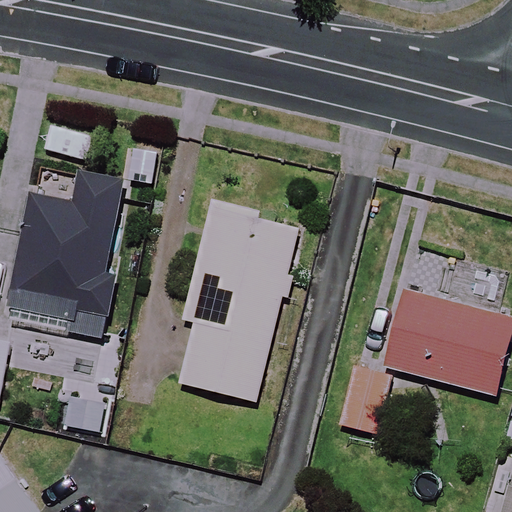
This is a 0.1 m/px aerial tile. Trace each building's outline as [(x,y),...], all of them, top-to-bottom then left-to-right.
[(125,183),(83,175),(77,209),(33,201),(12,311),(74,323),(72,335),(106,341),(120,264),(109,262),(125,183)] [(301,227),(215,206),(186,323),(197,326),(182,387),(256,405),(301,227)] [(393,373),(497,398),(511,333),(511,312),(398,285),(379,365),(355,359),(339,427),(378,436),(393,373)] [(0,404),(11,345),(0,342),(0,404)] [(0,511),(38,511),(0,455),(0,511)] [(511,511),(511,474),(501,511),(511,511)]
